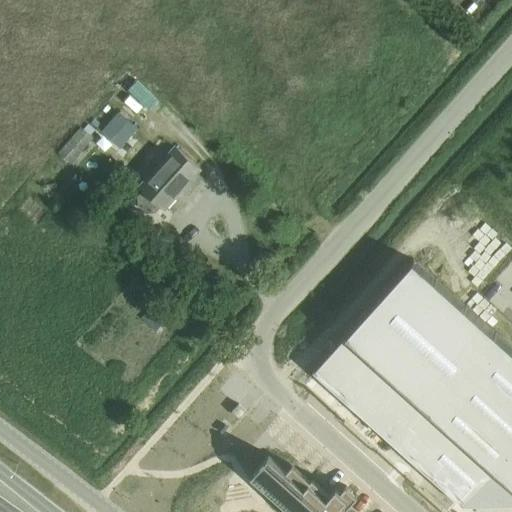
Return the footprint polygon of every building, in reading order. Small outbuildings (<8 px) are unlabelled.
[(120,111),(103,130),(122,146),(138,127),(120,111)] [(93,138),(80,127),(60,151),(72,161),(93,138)] [(155,211),(161,205),(164,208),(191,178),(190,177),(198,167),(176,147),(140,186),(143,189),(138,195),(138,205),(145,212),(155,211)] [(511,351),(411,262),(313,371),(344,398),(376,363),(449,428),(417,464),(457,500),(458,500),(463,505),(495,469),(511,484),(511,351)] [(154,315),(147,323),(156,331),(163,323),(154,315)] [(231,412),(239,419),(246,411),(238,404),(231,412)] [(255,471),(251,476),(291,511),(345,511),(344,511),(357,496),(346,486),(341,491),(336,487),(330,494),(312,478),(310,480),(292,464),(286,471),(268,455),(255,470),(255,471)]
